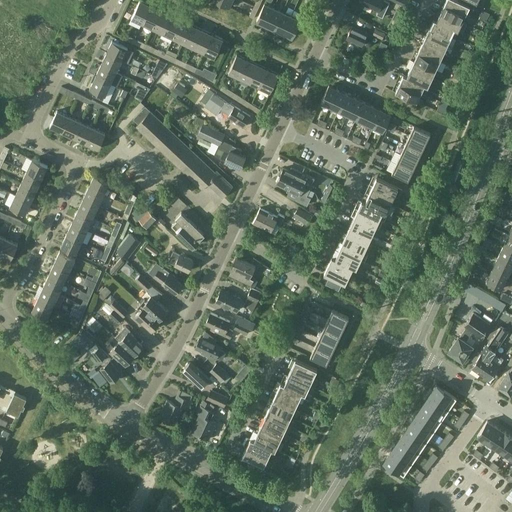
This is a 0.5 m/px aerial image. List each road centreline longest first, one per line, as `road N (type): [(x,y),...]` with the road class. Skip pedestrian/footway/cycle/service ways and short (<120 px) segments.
road 1 (residential): [(0,302),(31,264),(77,164),(25,141),(65,54),(98,26),(111,0)]
road 2 (residential): [(231,231),(302,281),(357,167),(277,132)]
road 3 (tertiary): [(408,350),(511,97)]
road 4 (residential): [(126,425),(179,341),(231,231)]
road 5 (tertiary): [(318,511),(408,350)]
road 6 (unclassified): [(126,425),(62,375),(0,310)]
road 7 (residential): [(312,58),(382,82),(422,0)]
road 8 (residential): [(277,347),(216,474)]
road 9 (residential): [(422,511),(427,485),(491,401)]
